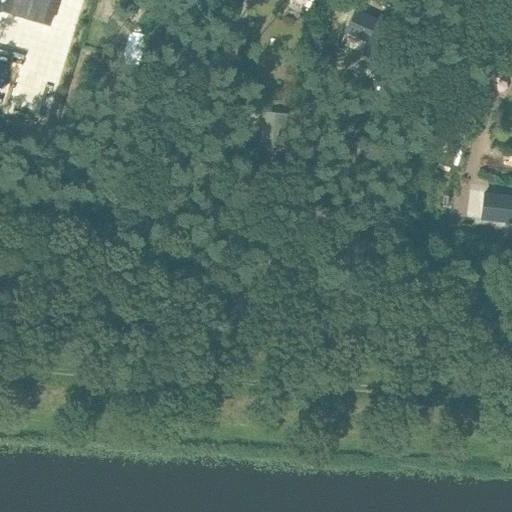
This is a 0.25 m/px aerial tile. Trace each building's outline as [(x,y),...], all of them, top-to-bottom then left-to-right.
[(57,0),(7,0),(4,11),(50,24),(57,0)] [(378,60),(385,44),(393,26),(356,9),(346,32),(368,42),(363,54),(378,60)] [(511,45),(508,53),(501,69),(511,73),(511,70),(511,45)] [(392,97),(394,66),(377,65),(375,96),(392,97)] [(482,90),(484,76),(464,73),(462,87),(482,90)] [(263,112),(260,145),(282,147),(286,114),(263,112)] [(511,194),(485,192),(482,219),(511,221),(511,194)]
